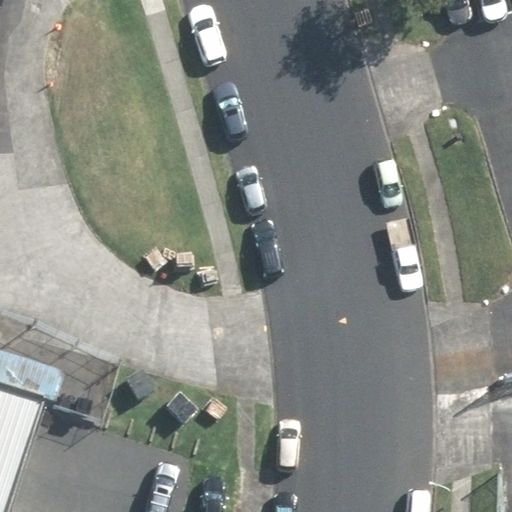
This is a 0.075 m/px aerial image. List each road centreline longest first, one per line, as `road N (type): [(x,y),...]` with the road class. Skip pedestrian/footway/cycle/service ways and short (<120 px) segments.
road 1 (unclassified): [(265,0),(336,251),(355,449),(347,511)]
road 2 (unknown): [(0,189),(21,253),(59,289),(141,332),(347,371)]
